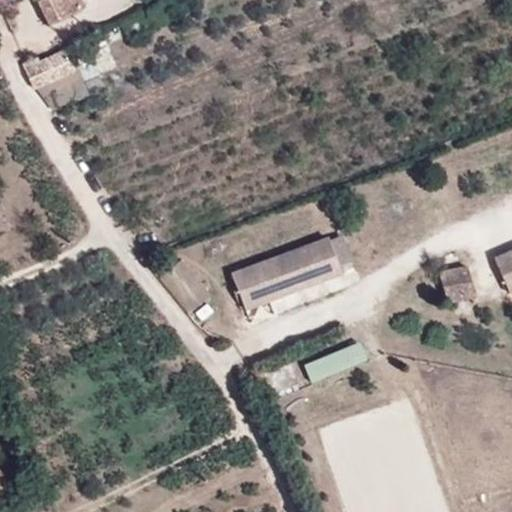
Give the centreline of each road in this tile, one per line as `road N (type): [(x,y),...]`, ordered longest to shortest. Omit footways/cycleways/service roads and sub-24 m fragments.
road 1 (track): [(0,34),(22,97),(108,233),(238,398),(284,511)]
road 2 (track): [(250,427),(77,511)]
